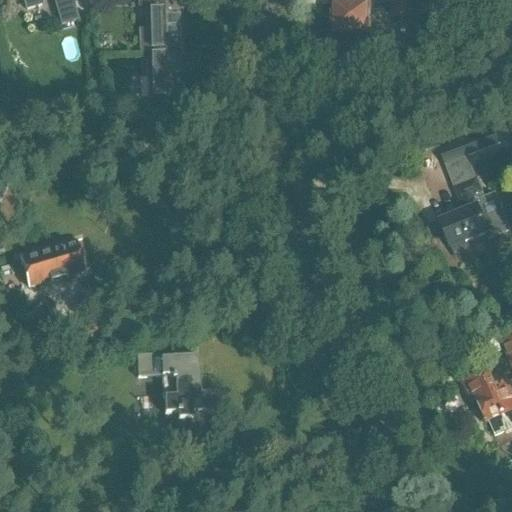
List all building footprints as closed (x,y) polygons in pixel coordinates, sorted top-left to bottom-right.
[(21,0),(25,12),(42,7),(40,0),(21,0)] [(52,0),(61,27),(78,21),(71,0),(52,0)] [(138,0),(138,7),(147,7),(147,29),(138,30),(139,54),(148,54),(180,53),(179,7),(177,7),(175,7),(174,0),(138,0)] [(419,19),(418,0),(386,0),(386,4),(394,4),(394,19),(419,19)] [(511,0),(495,0),(490,6),(511,24),(511,0)] [(333,36),(370,36),(370,5),(333,5),(333,36)] [(180,53),(148,54),(149,100),(181,99),(180,53)] [(359,77),(372,77),(372,62),(358,62),(359,77)] [(383,87),(426,86),(426,62),(383,63),(383,87)] [(445,166),(471,156),(466,141),(440,152),(445,166)] [(484,200),(476,181),(454,190),(464,214),(441,224),(453,254),(467,248),(465,243),(486,235),(489,240),(510,232),(495,196),(484,200)] [(20,262),(28,289),(88,271),(80,244),(20,262)] [(511,365),(511,342),(503,346),(511,365)] [(195,393),(194,357),(158,359),(158,360),(147,361),(148,399),(161,398),(162,415),(174,414),(175,430),(170,430),(170,438),(161,439),(162,450),(160,450),(161,462),(187,461),(185,436),(199,435),(198,413),(217,412),(216,393),(195,393)] [(511,383),(506,386),(501,375),(489,380),(488,376),(464,387),(471,403),(477,400),(488,424),(489,423),(495,438),(506,433),(507,435),(511,432),(511,383)]
